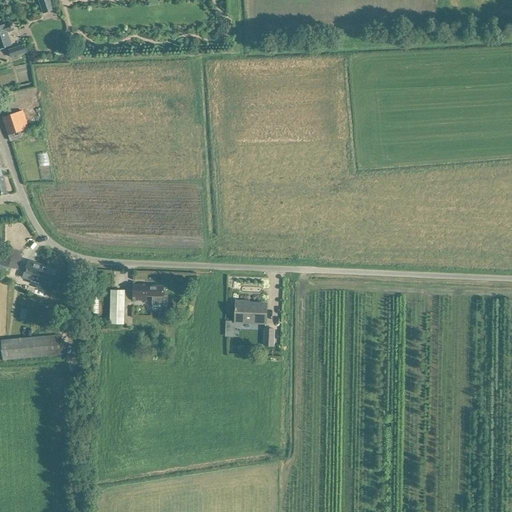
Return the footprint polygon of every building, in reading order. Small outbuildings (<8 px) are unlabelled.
[(50,0),(38,0),(43,14),(54,10),(50,0)] [(23,20),(15,23),(19,34),(27,31),(23,20)] [(5,25),(1,26),(0,26),(0,48),(3,47),(4,48),(6,47),(5,47),(11,45),(7,32),(13,30),(11,23),(5,25)] [(26,51),(24,45),(8,50),(10,57),(26,51)] [(23,111),(12,114),(2,117),(10,141),(21,137),(19,131),(28,128),(23,111)] [(5,246),(2,256),(0,261),(0,268),(9,272),(10,268),(17,270),(23,252),(5,246)] [(52,280),(54,274),(55,274),(55,273),(54,273),(56,269),(28,260),(23,277),(39,282),(37,287),(48,292),(52,280)] [(163,286),(133,285),(133,300),(146,300),(147,296),(153,296),(153,304),(167,305),(167,296),(163,296),(163,286)] [(112,290),(111,300),(110,323),(122,324),(124,290),(112,290)] [(236,301),(236,311),(235,323),(265,325),(266,304),(249,304),(249,302),(236,301)] [(265,329),(264,346),(273,346),(274,329),(265,329)] [(3,360),(63,354),(61,335),(1,340),(3,360)]
